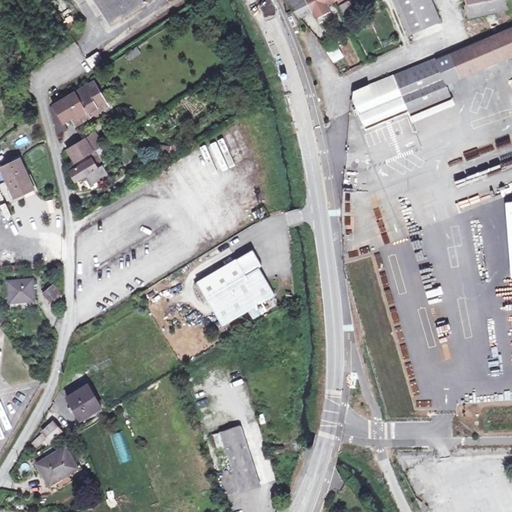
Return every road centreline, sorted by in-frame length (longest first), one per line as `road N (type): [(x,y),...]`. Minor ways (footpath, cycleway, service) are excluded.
road 1 (tertiary): [(255,0),(302,120),(332,313),(334,391),(300,511)]
road 2 (residential): [(0,492),(53,387),(69,302),(69,208),(33,86),(77,46)]
